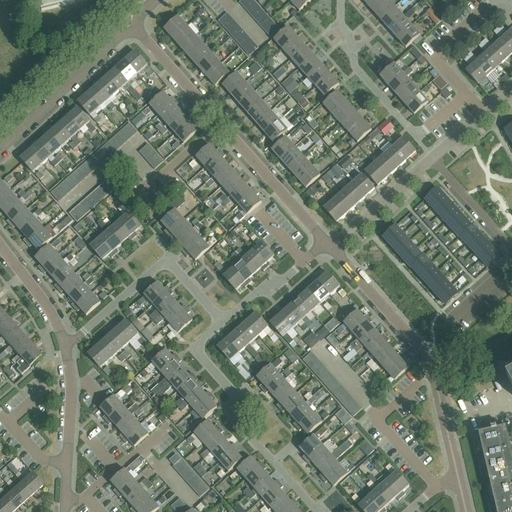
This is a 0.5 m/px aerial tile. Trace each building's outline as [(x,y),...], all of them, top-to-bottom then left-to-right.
[(253,0),(252,0),(244,8),(247,12),(256,4),(253,0)] [(293,0),(291,2),(300,12),(312,0),(293,0)] [(382,0),(363,0),(362,1),(371,10),(382,0)] [(393,7),(387,0),(382,0),(371,10),(379,20),(393,7)] [(260,8),(256,4),(247,12),(251,16),(260,8)] [(393,7),(379,20),(388,29),(402,16),(393,7)] [(260,8),(251,16),(255,20),(264,12),(260,8)] [(264,12),(255,20),(259,25),(268,17),(264,12)] [(218,22),(223,26),(231,18),(227,14),(218,22)] [(402,16),(388,29),(396,38),(410,26),(402,16)] [(178,17),(164,30),(173,40),(187,27),(178,17)] [(268,17),(259,25),(263,29),(272,21),(268,17)] [(231,18),(223,26),(226,31),(235,23),(231,18)] [(272,21),(263,29),(266,33),(275,25),(272,21)] [(235,23),(226,31),(230,35),(239,27),(235,23)] [(275,25),(266,33),(270,38),(279,30),(275,25)] [(410,26),(396,38),(405,48),(419,35),(410,26)] [(501,26),(497,29),(502,34),(506,31),(501,26)] [(187,27),(173,40),(181,49),(195,37),(187,27)] [(239,27),(230,35),(234,39),(243,31),(239,27)] [(288,28),(274,41),(283,50),(297,38),(288,28)] [(497,29),(494,32),(498,38),(502,34),(497,29)] [(243,31),(234,39),(238,43),(247,35),(243,31)] [(325,38),(329,49),(340,44),(336,34),(325,38)] [(247,35),(238,43),(242,48),(250,40),(247,35)] [(195,37),(181,49),(190,59),(204,46),(195,37)] [(497,43),(509,57),(511,54),(511,45),(504,37),(497,43)] [(305,47),(297,38),(283,50),(291,60),(305,47)] [(482,42),(487,48),(491,45),(486,39),(482,42)] [(250,40),(242,48),(245,52),(254,44),(250,40)] [(483,51),(487,48),(482,42),(478,46),(483,51)] [(489,50),(501,64),(509,57),(497,43),(489,50)] [(254,44),(245,52),(250,57),(258,49),(254,44)] [(204,46),(190,59),(198,68),(212,55),(204,46)] [(305,47),(291,60),(299,69),(314,57),(305,47)] [(481,57),(494,71),(501,64),(489,50),(481,57)] [(126,54),(122,58),(138,75),(148,66),(135,52),(129,57),(126,54)] [(398,61),(403,68),(413,60),(408,53),(398,61)] [(467,56),(472,62),(475,58),(470,53),(467,56)] [(212,55),(198,68),(206,77),(220,65),(212,55)] [(468,65),(472,62),(467,56),(463,59),(468,65)] [(314,57),(299,69),(308,79),(322,66),(314,57)] [(474,64),(486,78),(494,71),(481,57),(474,64)] [(122,64),(116,69),(128,83),(138,75),(122,58),(119,61),(122,64)] [(395,64),(380,77),(389,87),(403,74),(395,64)] [(466,71),(478,85),(486,78),(474,64),(466,71)] [(220,65),(206,77),(215,87),(229,74),(220,65)] [(322,66),(308,79),(316,88),(330,75),(322,66)] [(107,72),(104,74),(119,92),(128,83),(116,69),(110,75),(107,72)] [(145,72),(150,77),(154,74),(149,69),(145,72)] [(403,74),(389,87),(397,96),(412,83),(407,78),(412,72),(409,69),(403,74)] [(102,81),(97,86),(110,100),(119,92),(104,74),(99,78),(102,81)] [(237,74),(223,86),(232,96),(246,84),(237,74)] [(330,75),(316,88),(325,98),(339,85),(330,75)] [(443,80),(435,83),(439,91),(446,88),(443,80)] [(412,83),(397,96),(406,106),(420,93),(412,83)] [(254,93),(246,84),(232,96),(240,106),(254,93)] [(88,88),(85,91),(100,108),(110,100),(97,86),(91,91),(88,88)] [(135,91),(131,86),(127,89),(131,94),(135,91)] [(441,93),(447,100),(449,99),(451,97),(453,95),(447,88),(441,93)] [(84,97),(78,103),(90,117),(100,108),(85,91),(81,94),(84,97)] [(150,106),(158,116),(176,101),(172,97),(169,99),(164,93),(150,106)] [(254,93),(240,106),(248,115),(262,103),(254,93)] [(338,93),(324,105),(332,115),(346,102),(338,93)] [(420,93),(406,106),(414,115),(429,103),(420,93)] [(116,99),(112,103),(116,107),(120,104),(116,99)] [(158,116),(167,125),(181,113),(176,107),(179,104),(176,101),(158,116)] [(355,112),(346,102),(332,115),(341,124),(355,112)] [(116,107),(112,103),(108,106),(112,111),(116,107)] [(271,112),(262,103),(248,115),(257,124),(271,112)] [(69,110),(65,114),(80,131),(90,122),(77,108),(72,113),(69,110)] [(142,113),(146,117),(150,112),(147,109),(142,113)] [(271,112),(257,124),(265,134),(279,122),(271,112)] [(363,121),(355,112),(341,124),(349,134),(363,121)] [(167,125),(175,135),(192,119),(189,116),(186,118),(181,113),(167,125)] [(64,120),(58,125),(71,139),(80,131),(65,114),(61,117),(64,120)] [(93,119),(97,124),(101,121),(97,116),(93,119)] [(192,119),(175,135),(184,145),(198,132),(192,125),(195,123),(192,119)] [(372,131),(363,121),(349,134),(358,143),(372,131)] [(279,122),(265,134),(274,144),(288,131),(279,122)] [(384,138),(394,130),(387,122),(377,130),(384,138)] [(129,124),(125,128),(133,137),(137,133),(129,124)] [(155,128),(159,132),(164,128),(160,124),(155,128)] [(50,127),(46,130),(61,148),(71,139),(58,125),(53,130),(50,127)] [(88,129),(92,134),(96,130),(92,125),(88,129)] [(125,128),(120,132),(128,141),(133,137),(125,128)] [(292,137),(295,140),(305,133),(302,129),(292,137)] [(45,137),(40,142),(52,156),(61,148),(46,130),(42,134),(45,137)] [(120,132),(116,136),(124,145),(128,141),(120,132)] [(116,136),(112,140),(120,148),(124,145),(116,136)] [(303,153),(312,144),(307,138),(298,147),(303,153)] [(77,139),(73,142),(77,147),(81,144),(77,139)] [(286,139),(272,151),(281,161),(294,148),(286,139)] [(393,147),(406,162),(416,153),(403,139),(393,147)] [(112,140),(108,143),(115,152),(120,148),(112,140)] [(31,144),(28,147),(43,164),(52,156),(40,142),(34,147),(31,144)] [(77,147),(73,142),(69,146),(73,150),(77,147)] [(172,147),(176,151),(181,146),(177,142),(172,147)] [(108,143),(103,147),(111,156),(115,152),(108,143)] [(139,152),(143,157),(152,149),(148,144),(139,152)] [(196,159),(205,168),(222,153),(219,149),(216,152),(211,146),(196,159)] [(43,164),(28,147),(24,150),(27,153),(21,159),(33,173),(43,164)] [(103,147),(99,151),(107,160),(111,156),(103,147)] [(384,156),(397,170),(406,162),(393,147),(384,156)] [(294,148),(281,161),(289,170),(303,158),(294,148)] [(143,157),(147,161),(156,153),(152,149),(143,157)] [(99,151),(95,155),(102,164),(107,160),(99,151)] [(147,161),(150,166),(159,158),(156,153),(147,161)] [(205,168),(213,178),(228,165),(222,159),(225,156),(222,153),(205,168)] [(95,155),(90,159),(98,168),(102,164),(95,155)] [(347,156),(339,164),(345,170),(353,163),(347,156)] [(375,164),(387,178),(397,170),(384,156),(375,164)] [(159,158),(150,166),(155,170),(164,163),(159,158)] [(303,158),(289,170),(297,179),(311,167),(303,158)] [(59,163),(54,159),(50,162),(55,167),(59,163)] [(90,159),(86,163),(94,171),(98,168),(90,159)] [(86,163),(82,166),(90,175),(94,171),(86,163)] [(387,178),(375,164),(365,172),(378,187),(387,178)] [(213,178),(222,187),(239,172),(236,168),(233,171),(228,165),(213,178)] [(82,166),(77,170),(85,179),(90,175),(82,166)] [(311,167),(297,179),(306,189),(320,177),(311,167)] [(77,170),(73,174),(81,183),(85,179),(77,170)] [(35,176),(40,180),(44,177),(39,172),(35,176)] [(222,187),(230,197),(244,184),(240,179),(243,176),(239,172),(222,187)] [(73,174),(69,178),(77,187),(81,183),(73,174)] [(4,180),(8,184),(13,179),(9,175),(4,180)] [(362,175),(352,184),(365,198),(375,189),(362,175)] [(113,176),(108,180),(116,188),(121,184),(120,184),(113,176)] [(202,180),(206,184),(210,180),(207,176),(202,180)] [(69,178),(65,182),(72,191),(77,187),(69,178)] [(108,180),(104,184),(112,192),(116,188),(108,180)] [(0,200),(10,192),(1,182),(0,183),(0,200)] [(65,182),(60,186),(68,194),(72,191),(65,182)] [(104,184),(100,187),(107,196),(112,192),(104,184)] [(230,197),(238,206),(256,191),(252,187),(249,190),(244,184),(230,197)] [(352,184),(343,192),(356,206),(365,198),(352,184)] [(60,186),(56,189),(64,198),(68,194),(60,186)] [(100,187),(95,191),(103,200),(107,196),(100,187)] [(64,198),(56,189),(51,194),(59,202),(64,198)] [(320,189),(311,197),(316,203),(325,194),(320,189)] [(18,195),(21,199),(26,194),(23,190),(18,195)] [(437,190),(425,200),(426,201),(432,208),(444,198),(437,190)] [(95,191),(91,195),(99,204),(103,200),(95,191)] [(238,206),(243,211),(247,216),(261,203),(256,197),(259,194),(256,191),(238,206)] [(0,208),(5,214),(19,201),(10,192),(0,200),(0,208)] [(343,192),(333,200),(346,215),(356,206),(343,192)] [(26,194),(21,199),(25,202),(29,198),(26,194)] [(91,195),(87,199),(95,207),(99,204),(91,195)] [(219,199),(223,203),(227,199),(224,195),(219,199)] [(180,196),(173,202),(178,208),(186,202),(180,196)] [(444,198),(432,208),(439,216),(450,205),(444,198)] [(87,199),(83,202),(90,211),(95,207),(87,199)] [(324,209),(336,223),(346,215),(333,200),(324,209)] [(7,222),(10,226),(27,211),(19,201),(5,214),(10,219),(7,222)] [(83,202),(78,206),(86,215),(90,211),(83,202)] [(450,205),(439,216),(446,223),(457,213),(450,205)] [(78,206),(74,210),(82,219),(86,215),(78,206)] [(34,213),(38,217),(43,213),(39,209),(34,213)] [(82,219),(74,210),(69,214),(77,223),(82,219)] [(16,227),(21,232),(35,220),(27,211),(10,226),(13,229),(16,227)] [(164,232),(167,236),(184,220),(176,211),(162,223),(167,229),(164,232)] [(129,213),(119,222),(134,239),(137,236),(135,233),(141,228),(129,213)] [(457,213),(446,223),(453,231),(464,221),(457,213)] [(107,219),(103,222),(107,227),(111,224),(107,219)] [(191,224),(195,228),(200,223),(196,219),(191,224)] [(23,241),(27,245),(44,230),(35,220),(21,232),(26,238),(23,241)] [(173,236),(179,242),(193,230),(184,220),(167,236),(170,239),(173,236)] [(464,221),(453,231),(460,239),(461,238),(460,238),(471,228),(470,228),(464,221)] [(119,222),(110,230),(122,244),(128,239),(130,242),(134,239),(119,222)] [(395,227),(383,238),(390,246),(403,235),(396,227),(395,227)] [(471,228),(460,238),(461,238),(467,245),(479,235),(471,227),(470,228),(471,228)] [(59,232),(56,228),(51,232),(55,236),(59,232)] [(44,230),(27,245),(30,248),(32,245),(38,252),(52,239),(44,230)] [(110,230),(100,238),(115,255),(119,252),(116,250),(122,244),(110,230)] [(180,251),(184,254),(201,239),(193,230),(179,242),(184,248),(180,251)] [(84,239),(88,244),(92,240),(88,235),(84,239)] [(250,239),(255,244),(259,240),(255,235),(250,239)] [(403,235),(390,246),(397,253),(409,242),(403,235)] [(479,235),(467,245),(474,253),(485,243),(479,235)] [(100,238),(90,247),(103,261),(109,256),(112,258),(115,255),(100,238)] [(213,238),(206,244),(209,249),(216,242),(213,238)] [(201,239),(184,254),(187,258),(190,255),(196,261),(210,249),(209,249),(206,244),(201,239)] [(52,244),(56,248),(61,244),(57,240),(52,244)] [(409,242),(397,253),(404,261),(416,250),(409,242)] [(262,243),(252,251),(267,268),(270,265),(268,263),(274,257),(262,243)] [(485,243),(474,253),(481,260),(492,250),(485,243)] [(38,268),(41,271),(58,256),(49,246),(35,259),(41,265),(38,268)] [(240,249),(236,252),(240,257),(244,254),(240,249)] [(416,250),(404,261),(411,269),(412,268),(411,268),(423,257),(422,257),(416,250)] [(492,250),(481,260),(487,268),(488,268),(499,258),(492,250)] [(252,251),(242,260),(255,274),(261,269),(263,272),(267,268),(252,251)] [(240,257),(236,252),(232,256),(236,261),(240,257)] [(65,259),(69,263),(74,259),(70,255),(65,259)] [(47,272),(52,278),(66,265),(58,256),(41,271),(44,275),(47,272)] [(423,257),(411,268),(412,268),(418,275),(431,264),(423,256),(422,257),(423,257)] [(74,259),(69,263),(72,267),(77,263),(74,259)] [(242,260),(233,268),(248,285),(252,282),(249,279),(255,274),(242,260)] [(431,264),(418,275),(425,283),(437,272),(431,264)] [(55,287),(58,290),(75,275),(66,265),(52,278),(58,284),(55,287)] [(217,269),(221,274),(225,271),(221,266),(217,269)] [(248,285),(233,268),(223,277),(236,291),(242,286),(245,288),(248,285)] [(437,272),(425,283),(432,290),(444,279),(437,272)] [(319,274),(315,278),(330,296),(340,287),(328,273),(322,278),(319,274)] [(82,278),(86,282),(91,278),(87,274),(82,278)] [(64,291),(69,297),(83,284),(75,275),(58,290),(61,294),(64,291)] [(91,278),(86,282),(89,286),(94,282),(91,278)] [(313,285),(308,290),(321,304),(330,296),(315,278),(311,281),(313,285)] [(444,279),(432,290),(439,298),(451,287),(444,279)] [(144,296),(153,306),(170,290),(167,287),(164,290),(158,283),(144,296)] [(71,306),(74,309),(91,294),(83,284),(69,297),(74,303),(71,306)] [(451,287),(439,298),(446,306),(458,295),(458,294),(451,287)] [(153,306),(161,315),(175,302),(170,296),(173,294),(170,290),(153,306)] [(299,291),(296,295),(311,312),(321,304),(308,290),(302,295),(299,291)] [(338,293),(342,298),(346,295),(342,290),(338,293)] [(99,297),(103,301),(107,297),(104,292),(99,297)] [(91,294),(74,309),(77,312),(81,310),(86,316),(100,304),(91,294)] [(295,302),(289,307),(302,321),(306,317),(311,312),(296,295),(291,298),(295,302)] [(137,303),(140,307),(145,302),(142,298),(137,303)] [(161,315),(170,324),(187,309),(183,305),(180,308),(175,302),(161,315)] [(327,303),(323,307),(327,311),(331,308),(327,303)] [(280,309),(277,312),(292,329),(302,321),(289,307),(283,312),(280,309)] [(327,311),(323,307),(319,310),(323,315),(327,311)] [(187,309),(170,324),(178,334),(193,322),(187,315),(190,313),(187,309)] [(0,327),(9,320),(1,311),(0,311),(0,327)] [(344,324),(353,334),(370,319),(366,315),(363,317),(358,311),(344,324)] [(292,329),(277,312),(273,315),(276,318),(270,324),(283,338),(292,329)] [(150,318),(154,322),(159,317),(155,313),(150,318)] [(247,316),(243,319),(258,336),(264,332),(270,339),(275,336),(268,328),(259,317),(256,314),(250,319),(247,316)] [(242,326),(237,331),(249,345),(258,336),(243,319),(239,322),(242,326)] [(353,334),(361,343),(375,331),(370,324),(373,322),(370,319),(353,334)] [(0,345),(5,341),(4,340),(17,329),(9,320),(0,327),(0,335),(2,337),(0,338),(0,345)] [(117,323),(113,326),(129,344),(139,335),(126,321),(120,326),(117,323)] [(304,323),(304,324),(300,327),(304,332),(308,328),(304,323)] [(113,332),(107,338),(120,352),(129,344),(113,326),(110,329),(113,332)] [(336,331),(340,335),(344,330),(341,326),(336,331)] [(7,355),(13,349),(12,349),(25,337),(17,329),(4,340),(5,341),(10,346),(3,352),(7,355)] [(228,333),(224,336),(240,353),(245,348),(252,356),(256,352),(251,348),(249,345),(237,331),(231,336),(228,333)] [(361,343),(369,353),(387,338),(383,334),(380,336),(375,331),(361,343)] [(167,336),(170,341),(175,336),(172,332),(167,336)] [(240,353),(224,336),(220,339),(224,342),(217,348),(230,362),(240,353)] [(14,364),(21,358),(20,357),(32,346),(25,337),(12,349),(13,349),(18,355),(11,361),(14,364)] [(285,340),(289,345),(293,342),(289,337),(285,340)] [(98,340),(95,343),(110,360),(120,352),(107,338),(101,343),(98,340)] [(137,341),(141,346),(145,342),(141,338),(137,341)] [(369,353),(378,362),(392,350),(386,343),(389,341),(387,338),(369,353)] [(349,346),(353,350),(358,346),(355,341),(349,346)] [(110,360),(95,343),(92,346),(94,349),(88,355),(95,363),(100,369),(110,360)] [(255,344),(251,348),(256,352),(260,349),(255,344)] [(20,357),(21,358),(26,364),(19,370),(23,373),(29,367),(41,356),(32,346),(20,357)] [(378,362),(386,371),(403,356),(400,352),(397,355),(392,350),(378,362)] [(126,351),(122,355),(126,359),(130,356),(126,351)] [(161,373),(178,358),(175,354),(172,357),(166,351),(152,363),(161,373)] [(349,366),(359,358),(353,351),(343,359),(349,366)] [(303,360),(307,365),(316,357),(312,353),(303,360)] [(126,359),(122,355),(118,358),(122,363),(126,359)] [(403,356),(386,371),(395,381),(409,369),(403,362),(406,360),(403,356)] [(307,365),(311,369),(320,362),(316,357),(307,365)] [(169,382),(183,370),(178,364),(181,361),(178,358),(161,373),(169,382)] [(274,363),(274,364),(277,367),(282,363),(279,359),(274,363)] [(366,365),(370,369),(375,364),(371,360),(366,365)] [(233,364),(237,369),(241,366),(236,361),(233,364)] [(311,369),(315,374),(323,366),(320,362),(311,369)] [(260,387),(263,391),(280,375),(271,365),(257,378),(263,385),(260,387)] [(145,370),(148,374),(153,370),(149,366),(145,370)] [(315,374),(318,378),(327,370),(323,366),(315,374)] [(103,371),(107,376),(111,373),(107,367),(103,371)] [(178,392),(195,377),(191,373),(189,376),(183,370),(169,382),(178,392)] [(318,378),(322,382),(331,374),(327,370),(318,378)] [(287,378),(291,382),(296,378),(292,374),(287,378)] [(322,382),(326,386),(335,379),(331,374),(322,382)] [(269,391),(274,397),(288,385),(280,375),(263,391),(266,394),(269,391)] [(186,401),(200,389),(195,383),(198,380),(195,377),(178,392),(182,397),(186,401)] [(326,386),(330,391),(339,383),(335,379),(326,386)] [(383,383),(386,387),(391,383),(388,379),(383,383)] [(22,399),(38,388),(33,380),(18,391),(21,395),(19,395),(22,399)] [(158,385),(162,389),(166,385),(163,381),(158,385)] [(330,391),(334,395),(343,387),(339,383),(330,391)] [(276,406),(279,410),(297,394),(288,385),(274,397),(279,403),(276,406)] [(334,395),(338,399),(346,392),(343,387),(334,395)] [(189,405),(194,411),(211,396),(208,392),(205,394),(200,389),(186,401),(189,405)] [(122,390),(114,397),(118,401),(126,394),(125,393),(122,390)] [(338,399),(341,404),(350,396),(346,392),(338,399)] [(304,397),(307,401),(312,397),(309,393),(304,397)] [(286,411),(291,416),(305,403),(297,394),(279,410),(282,413),(286,411)] [(211,396),(194,411),(203,420),(217,408),(212,402),(215,399),(211,396)] [(341,404),(345,408),(354,400),(350,396),(341,404)] [(103,418),(106,422),(123,407),(118,401),(114,397),(100,409),(106,416),(103,418)] [(312,397),(307,401),(311,405),(315,401),(312,397)] [(175,404),(178,408),(183,404),(179,400),(175,404)] [(345,408),(349,412),(358,405),(354,400),(345,408)] [(293,425),(296,428),(313,413),(305,403),(291,416),(296,422),(293,425)] [(131,410),(134,414),(139,409),(135,405),(131,410)] [(358,405),(349,412),(353,417),(354,417),(362,409),(358,405)] [(112,423),(117,429),(131,416),(123,407),(106,422),(109,425),(112,423)] [(139,409),(134,414),(137,417),(142,413),(139,409)] [(329,416),(325,412),(321,416),(324,420),(329,416)] [(313,413),(296,428),(299,432),(302,429),(308,435),(322,422),(313,413)] [(119,437),(123,441),(140,425),(131,416),(117,429),(122,434),(119,437)] [(192,423),(195,427),(200,423),(196,418),(192,423)] [(194,434),(203,444),(220,429),(217,425),(214,428),(208,421),(194,434)] [(147,428),(151,432),(156,428),(152,424),(147,428)] [(140,425),(123,441),(125,444),(128,441),(134,448),(148,435),(140,425)] [(481,434),(498,511),(511,511),(511,460),(505,428),(481,434)] [(203,444),(211,453),(225,440),(220,435),(223,432),(220,429),(203,444)] [(316,434),(320,438),(325,434),(321,429),(316,434)] [(302,458),(305,461),(322,446),(314,436),(299,449),(305,455),(302,458)] [(195,441),(192,437),(187,441),(190,445),(195,441)] [(211,453),(220,462),(237,447),(233,444),(231,447),(225,440),(211,453)] [(329,449),(333,453),(338,449),(335,445),(329,449)] [(311,462),(317,468),(331,455),(322,446),(305,461),(308,465),(311,462)] [(319,476),(322,480),(339,465),(334,459),(344,450),(341,446),(317,468),(322,474),(319,476)] [(237,447),(220,462),(228,472),(242,460),(237,454),(240,451),(237,447)] [(200,456),(204,460),(209,456),(205,451),(200,456)] [(169,461),(174,466),(181,460),(176,454),(169,461)] [(209,456),(204,460),(207,464),(212,459),(209,456)] [(237,470),(246,480),(263,465),(260,461),(257,464),(251,458),(237,470)] [(173,467),(177,472),(186,464),(182,459),(181,460),(174,466),(173,467)] [(128,468),(131,472),(136,467),(133,463),(128,468)] [(344,470),(348,474),(355,468),(351,463),(344,470)] [(177,472),(181,476),(190,468),(186,464),(177,472)] [(246,480),(254,489),(268,477),(263,471),(266,469),(263,465),(246,480)] [(328,481),(333,487),(334,487),(348,474),(344,470),(339,465),(322,480),(325,483),(328,481)] [(385,468),(390,473),(393,469),(389,465),(385,468)] [(181,476),(184,480),(193,472),(190,468),(181,476)] [(113,492),(117,495),(134,480),(125,470),(111,483),(116,489),(113,492)] [(184,480),(188,485),(197,477),(193,472),(184,480)] [(396,472),(386,481),(401,498),(405,495),(403,491),(408,486),(396,472)] [(15,476),(21,483),(22,482),(33,495),(42,486),(32,475),(31,474),(24,480),(19,473),(15,476)] [(188,485),(192,489),(201,481),(197,477),(188,485)] [(254,489),(263,499),(280,484),(277,480),(274,483),(268,477),(254,489)] [(141,483),(144,487),(145,487),(149,482),(146,478),(141,483)] [(122,496),(128,502),(142,489),(134,480),(117,495),(120,498),(122,496)] [(6,484),(12,491),(13,490),(24,503),(33,495),(22,482),(21,483),(15,488),(10,481),(6,484)] [(192,489),(196,493),(205,485),(201,481),(192,489)] [(386,481),(377,489),(389,503),(395,498),(398,501),(401,498),(386,481)] [(263,499),(271,508),(285,496),(280,490),(283,487),(280,484),(263,499)] [(205,485),(196,493),(200,498),(209,490),(205,485)] [(243,492),(247,496),(251,492),(248,488),(243,492)] [(0,489),(0,495),(3,499),(4,498),(15,511),(24,503),(13,490),(12,491),(7,495),(1,489),(0,489)] [(130,510),(131,511),(135,511),(150,498),(142,489),(128,502),(133,508),(130,510)] [(377,489),(368,498),(380,511),(386,511),(384,508),(389,503),(377,489)] [(251,492),(247,496),(250,500),(255,496),(251,492)] [(351,498),(356,503),(360,500),(355,495),(351,498)] [(271,508),(274,511),(285,511),(296,502),(293,499),(290,502),(285,496),(271,508)] [(158,502),(161,505),(166,501),(163,497),(158,502)] [(0,511),(13,511),(15,511),(4,498),(3,499),(0,501),(0,511)] [(150,498),(135,511),(155,511),(159,509),(159,508),(150,498)] [(380,511),(368,498),(358,506),(362,511),(380,511)] [(170,507),(174,511),(183,503),(179,499),(170,507)] [(296,502),(285,511),(299,511),(297,509),(300,506),(296,502)] [(183,503),(174,511),(181,511),(187,507),(183,503)]
